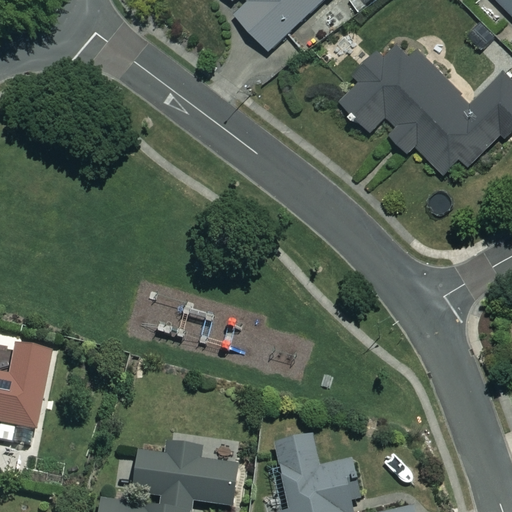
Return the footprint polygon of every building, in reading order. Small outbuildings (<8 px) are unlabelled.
[(233,0),(235,2),(237,0),(246,0),(250,4),(237,15),(269,51),(327,0),(233,0)] [(511,0),(497,0),(511,14),(511,0)] [(390,115),(399,125),(388,135),(406,156),(417,146),(445,175),(461,160),(469,168),(511,128),(511,76),(509,73),(474,106),(407,33),(337,98),(370,134),(390,115)] [(0,346),(0,424),(38,431),(54,349),(20,343),(18,350),(0,346)] [(412,511),(411,506),(384,511),(350,511),(349,504),(359,502),(350,461),(319,468),(312,437),(270,447),(284,511),(412,511)] [(194,511),(196,504),(231,507),(235,466),(200,462),(201,449),(166,446),(165,458),(138,455),(132,507),(100,504),(99,511),(194,511)]
